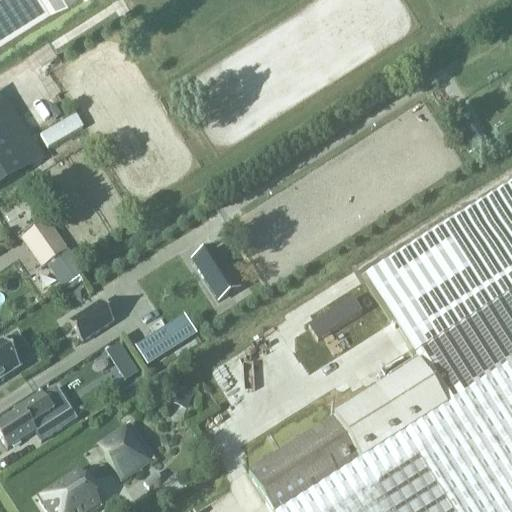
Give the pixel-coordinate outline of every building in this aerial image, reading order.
[(0,0),(0,40),(50,9),(55,17),(74,4),(72,0),(0,0)] [(469,156),(486,145),(462,109),(445,120),(469,156)] [(0,135),(0,189),(24,174),(0,135)] [(25,238),(46,267),(57,259),(66,253),(45,224),(25,238)] [(447,248),(460,248),(460,233),(447,232),(447,248)] [(213,251),(192,264),(217,303),(238,289),(213,251)] [(57,259),(70,277),(79,271),(66,253),(57,259)] [(60,298),(81,283),(76,277),(55,291),(60,298)] [(21,289),(24,301),(39,297),(36,285),(21,289)] [(449,407),(360,464),(286,511),(511,511),(511,297),(417,357),(422,365),(449,407)] [(68,325),(81,345),(113,325),(100,304),(68,325)] [(133,345),(144,368),(197,342),(185,319),(133,345)] [(16,335),(0,344),(0,383),(21,371),(11,356),(25,348),(16,335)] [(106,355),(124,384),(137,377),(118,347),(106,355)] [(449,407),(422,365),(333,421),(360,464),(449,407)] [(191,398),(178,391),(173,401),(187,408),(191,398)] [(17,418),(0,428),(0,440),(8,453),(34,436),(41,447),(67,431),(54,410),(51,413),(42,399),(16,415),(17,418)] [(270,511),(286,511),(360,464),(333,421),(248,477),(270,511)] [(157,463),(132,426),(97,449),(122,486),(157,463)] [(44,511),(101,511),(102,511),(77,475),(38,502),(44,511)]
